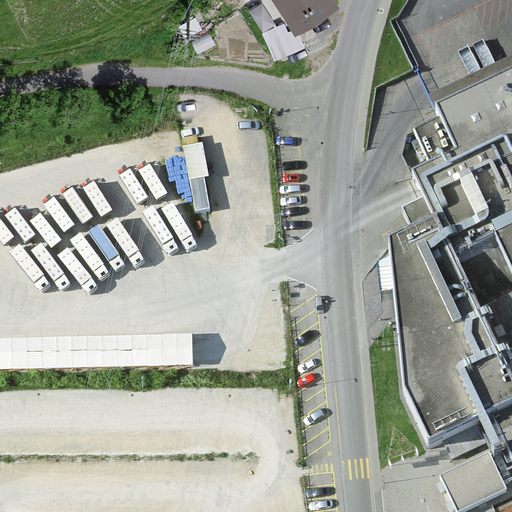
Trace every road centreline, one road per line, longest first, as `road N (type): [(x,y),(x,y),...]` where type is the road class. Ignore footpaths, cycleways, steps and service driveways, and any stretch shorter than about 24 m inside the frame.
road 1 (tertiary): [(342,104),(337,257),(360,511)]
road 2 (unclassified): [(342,104),(196,78),(92,75),(0,89)]
